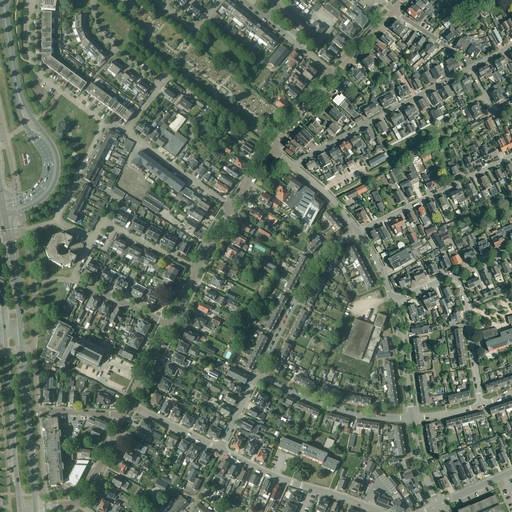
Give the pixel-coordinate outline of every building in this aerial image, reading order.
[(42,0),(42,1),(41,6),(41,10),(43,10),(43,13),(51,13),(52,11),(55,12),(56,5),(57,0),(56,0),(42,0)] [(195,0),(192,0),(189,4),(191,6),(187,10),(190,13),(191,12),(192,13),(198,6),(194,2),(196,0),(195,0)] [(227,0),(221,7),(224,9),(222,12),(224,13),(225,12),(232,4),(231,3),(231,2),(229,0),(227,0)] [(418,0),(415,4),(422,11),(425,8),(427,9),(425,12),(429,14),(432,11),(433,12),(438,6),(432,2),(430,4),(424,0),(418,0)] [(198,6),(192,13),(193,14),(193,15),(197,19),(200,15),(199,14),(203,9),(200,7),(202,5),(200,3),(198,6)] [(326,3),(323,7),(337,19),(341,15),(326,3)] [(229,15),(236,7),(232,4),(225,12),(229,15)] [(410,9),(407,13),(410,15),(415,19),(421,12),(414,6),(410,9)] [(236,7),(229,15),(229,16),(231,18),(230,18),(232,20),(234,18),(240,10),(236,7)] [(293,26),(299,31),(299,32),(299,31),(302,33),(302,34),(304,36),(305,36),(307,38),(308,38),(310,40),(310,41),(311,41),(313,43),(315,40),(316,40),(320,35),(321,34),(320,34),(324,29),(318,25),(315,22),(310,27),(306,24),(307,23),(301,18),(301,19),(297,16),(297,15),(292,11),(291,12),(286,8),(284,10),(284,9),(279,15),(282,17),(282,18),(285,20),(288,22),(287,22),(288,23),(288,22),(291,25),(293,26),(292,26),(293,26)] [(481,10),(484,16),(489,14),(485,8),(481,10)] [(240,10),(234,18),(238,21),(245,13),(242,10),(241,11),(240,10)] [(353,11),(351,13),(366,24),(369,20),(360,13),(359,15),(353,11)] [(75,22),(85,22),(85,21),(86,21),(86,16),(80,16),(80,13),(72,13),(70,13),(70,16),(76,16),(75,22)] [(245,13),(238,21),(243,25),(249,17),(247,16),(248,15),(245,13)] [(366,24),(351,13),(349,16),(355,20),(353,22),(362,29),(366,24)] [(447,29),(454,23),(455,22),(450,15),(441,23),(447,29)] [(247,28),(253,21),(249,17),(243,25),(241,26),(243,28),(245,26),(247,28)] [(257,24),(253,21),(247,28),(249,30),(248,32),(249,33),(250,32),(251,32),(257,24)] [(348,28),(354,34),(356,32),(357,32),(358,30),(358,29),(352,24),(350,22),(346,26),(348,28)] [(412,34),(410,32),(407,30),(398,22),(396,22),(394,25),(409,38),(413,41),(418,34),(413,32),(412,34)] [(511,38),(511,32),(507,22),(506,22),(502,24),(502,26),(499,28),(501,32),(505,30),(508,36),(509,35),(511,39),(511,38)] [(255,36),(255,35),(262,27),(259,24),(258,25),(257,24),(251,32),(250,32),(252,34),(253,35),(255,36)] [(394,25),(390,29),(401,38),(401,37),(404,40),(403,42),(409,47),(413,41),(409,38),(394,25)] [(140,26),(138,29),(146,35),(148,33),(147,33),(148,32),(140,26)] [(348,28),(347,29),(344,26),(340,30),(344,33),(350,39),(350,38),(351,39),(353,37),(352,36),(354,34),(348,28)] [(87,32),(85,27),(75,29),(78,36),(87,32)] [(262,27),(255,35),(259,38),(265,31),(264,30),(265,29),(262,27)] [(443,36),(446,39),(455,30),(453,28),(451,30),(451,29),(449,31),(443,36)] [(456,31),(455,30),(446,39),(449,42),(452,39),(453,38),(454,38),(458,35),(460,36),(463,33),(459,28),(456,31)] [(496,30),(491,33),(498,45),(503,43),(496,30)] [(265,31),(259,38),(264,42),(270,33),(267,31),(266,32),(265,31)] [(87,34),(87,32),(78,36),(81,42),(90,37),(88,33),(87,34)] [(270,33),(264,42),(268,45),(274,38),(273,37),(273,36),(270,33)] [(456,47),(460,50),(469,37),(466,35),(465,33),(461,35),(462,38),(462,37),(456,47)] [(340,48),(341,49),(342,49),(343,48),(343,46),(342,46),(346,42),(339,35),(333,42),(340,48)] [(384,37),(381,40),(388,46),(390,48),(395,42),(393,40),(391,38),(390,39),(386,36),(385,37),(384,37)] [(92,39),(90,37),(81,42),(86,48),(93,42),(91,40),(92,39)] [(416,44),(414,46),(419,50),(425,40),(420,37),(416,43),(416,44)] [(474,40),(469,37),(460,50),(465,53),(470,43),(472,44),(473,42),(474,40)] [(274,38),(268,45),(272,49),(270,51),(272,53),(277,47),(275,45),(279,40),(276,38),(275,39),(274,38)] [(93,42),(86,48),(89,51),(97,44),(94,41),(93,42)] [(467,54),(471,57),(478,45),(473,42),(472,44),(472,45),(467,54)] [(423,58),(433,46),(431,43),(424,50),(420,55),(423,58)] [(478,45),(471,57),(475,60),(481,51),(482,51),(486,47),(487,45),(488,44),(487,43),(486,44),(483,45),(481,44),(478,45)] [(100,47),(97,44),(89,51),(93,55),(100,49),(99,48),(100,47)] [(375,49),(378,52),(378,53),(380,54),(381,54),(381,55),(384,57),(389,51),(387,49),(384,47),(383,48),(379,44),(375,49)] [(332,45),(329,49),(335,55),(339,51),(332,45)] [(269,63),(275,68),(288,52),(282,46),(269,62),(270,62),(269,63)] [(433,46),(423,58),(426,61),(430,56),(437,49),(433,46)] [(93,55),(97,59),(103,53),(100,49),(93,55)] [(321,52),(319,55),(328,63),(331,59),(332,57),(323,50),(321,53),(321,52)] [(296,65),(299,62),(302,58),(299,55),(298,56),(293,52),(288,59),(290,60),(286,65),(288,66),(288,67),(289,68),(290,68),(292,70),(296,65)] [(104,54),(103,53),(97,59),(100,63),(98,65),(100,67),(106,62),(104,60),(108,56),(105,53),(104,54)] [(395,64),(399,60),(392,53),(388,56),(395,64)] [(362,61),(368,70),(371,73),(374,71),(371,68),(376,63),(373,59),(375,57),(372,54),(367,58),(367,57),(365,59),(362,61)] [(503,56),(498,59),(504,70),(506,69),(504,66),(507,64),(503,56)] [(51,58),(42,62),(44,64),(48,67),(53,60),(51,58)] [(453,58),(452,59),(449,61),(454,70),(459,68),(461,67),(459,63),(457,64),(453,58)] [(502,71),(504,70),(498,59),(493,62),(497,69),(501,68),(502,71)] [(57,63),(53,60),(48,67),(52,70),(57,63)] [(110,65),(108,63),(103,69),(106,71),(108,69),(112,72),(118,65),(117,64),(117,63),(114,60),(110,65)] [(450,73),(454,70),(449,61),(444,63),(450,73)] [(62,66),(57,63),(52,70),(56,73),(62,66)] [(306,69),(314,76),(318,71),(310,64),(306,69)] [(117,80),(122,74),(119,72),(123,67),(120,65),(119,66),(118,65),(112,72),(116,75),(114,78),(117,80)] [(482,68),(488,79),(490,78),(488,74),(491,73),(487,65),(482,68)] [(66,69),(62,66),(56,73),(60,76),(66,69)] [(358,69),(355,66),(352,69),(351,70),(349,73),(352,76),(353,76),(355,78),(359,81),(363,76),(360,73),(360,72),(358,70),(358,69)] [(434,69),(431,71),(436,80),(439,79),(442,77),(445,76),(439,66),(437,67),(434,69)] [(361,70),(365,78),(369,76),(364,68),(361,70)] [(480,79),(482,78),(485,76),(486,80),(488,79),(482,68),(477,70),(480,75),(478,76),(480,79)] [(66,69),(60,76),(64,80),(70,72),(66,69)] [(314,76),(306,69),(304,72),(305,73),(303,75),(310,81),(314,76)] [(122,74),(117,80),(119,82),(121,79),(125,82),(131,75),(130,74),(131,73),(127,71),(124,75),(122,74)] [(74,75),(70,72),(64,80),(68,83),(74,75)] [(422,76),(427,85),(433,82),(428,72),(422,76)] [(263,80),(266,82),(272,75),(269,73),(263,80)] [(296,73),(292,77),(297,81),(294,84),(302,90),(306,85),(300,80),(302,78),(296,73)] [(78,78),(74,75),(68,83),(72,86),(78,78)] [(130,90),(135,84),(133,82),(136,77),(133,75),(132,76),(131,75),(125,82),(130,86),(128,88),(130,90)] [(468,75),(461,79),(464,85),(465,87),(472,83),(471,81),(468,75)] [(82,81),(78,78),(72,86),(77,89),(82,81)] [(345,78),(343,79),(342,81),(342,80),(341,81),(341,82),(339,85),(344,90),(351,83),(345,78)] [(418,79),(411,82),(416,91),(422,88),(418,79)] [(86,84),(82,81),(77,89),(81,92),(86,84)] [(139,93),(144,85),(143,84),(144,83),(141,81),(137,85),(135,84),(130,90),(133,92),(134,89),(139,93)] [(458,81),(451,85),(456,93),(463,89),(458,81)] [(94,98),(99,90),(97,89),(101,84),(99,83),(95,87),(89,95),(94,98)] [(89,95),(95,87),(91,84),(85,92),(89,95)] [(494,99),(504,93),(499,84),(491,88),(493,92),(491,94),(494,99)] [(144,85),(139,93),(143,96),(141,98),(143,100),(148,94),(146,92),(150,87),(146,85),(146,86),(144,85)] [(286,88),(287,89),(285,92),(294,99),(295,98),(295,99),(297,97),(296,96),(299,94),(292,88),(292,89),(288,85),(286,88)] [(401,87),(406,97),(411,94),(405,85),(401,87)] [(453,96),(452,93),(448,86),(445,88),(445,87),(442,89),(440,91),(445,100),(448,99),(451,97),(453,96)] [(170,97),(167,100),(173,104),(177,99),(174,97),(177,94),(176,94),(177,93),(174,90),(173,91),(168,87),(167,90),(166,89),(164,92),(165,92),(164,93),(166,94),(170,97)] [(402,99),(406,97),(401,87),(396,90),(402,99)] [(98,101),(103,93),(99,90),(94,98),(98,101)] [(386,98),(390,106),(396,102),(392,97),(395,95),(392,90),(387,93),(389,96),(386,98)] [(437,92),(429,96),(435,106),(437,105),(438,108),(439,107),(440,109),(444,106),(442,102),(437,92)] [(103,93),(98,101),(102,104),(108,96),(103,93)] [(351,99),(350,97),(345,93),(343,95),(349,101),(351,99)] [(496,104),(499,102),(500,104),(508,100),(504,93),(494,99),(496,104)] [(194,102),(185,95),(180,102),(178,104),(182,107),(184,105),(189,109),(194,102)] [(277,110),(278,108),(283,112),(289,106),(283,101),(285,99),(281,95),(273,103),(274,104),(272,106),(277,110)] [(335,99),(333,101),(338,107),(344,101),(338,95),(336,98),(335,99)] [(108,96),(102,104),(106,107),(112,99),(108,96)] [(369,107),(373,115),(379,112),(376,106),(378,104),(375,99),(374,96),(372,97),(372,99),(371,100),(371,102),(372,105),(369,107)] [(390,106),(386,98),(380,101),(378,98),(375,99),(378,104),(381,103),(384,109),(390,106)] [(112,99),(106,107),(110,110),(116,102),(112,99)] [(205,104),(199,100),(198,99),(195,103),(202,108),(205,104)] [(344,101),(345,101),(340,106),(354,119),(356,123),(362,120),(360,116),(349,106),(352,104),(346,99),(344,101)] [(425,99),(417,103),(421,111),(429,107),(425,99)] [(116,102),(110,110),(114,113),(120,106),(116,102)] [(413,105),(409,108),(414,117),(418,115),(413,105)] [(477,105),(472,108),(472,107),(469,108),(467,105),(460,109),(462,112),(469,108),(471,113),(468,115),(469,116),(480,110),(477,105)] [(120,106),(114,113),(118,116),(124,109),(120,106)] [(373,115),(369,107),(363,110),(361,107),(358,108),(361,114),(364,112),(367,118),(373,115)] [(347,119),(344,116),(335,108),(332,111),(341,119),(344,122),(347,119)] [(409,120),(414,117),(409,108),(404,110),(409,120)] [(128,112),(124,109),(118,116),(123,119),(128,112)] [(480,110),(469,116),(467,118),(468,120),(470,118),(471,119),(472,119),(474,118),(475,119),(483,115),(480,110)] [(338,123),(341,119),(332,111),(329,114),(338,123)] [(128,112),(123,119),(127,122),(132,115),(128,112)] [(161,121),(164,124),(170,116),(167,113),(161,121)] [(395,115),(400,125),(405,123),(399,113),(395,115)] [(178,114),(168,127),(176,132),(185,119),(178,114)] [(396,128),(400,125),(395,115),(390,118),(396,128)] [(159,116),(155,121),(154,122),(157,125),(162,119),(159,116)] [(489,120),(485,122),(489,131),(494,129),(489,120)] [(315,121),(312,125),(319,133),(320,134),(324,130),(321,128),(322,127),(319,124),(318,125),(315,121)] [(141,132),(147,124),(144,122),(143,123),(141,122),(136,129),(137,129),(137,130),(138,131),(139,131),(141,132)] [(383,122),(376,126),(381,135),(387,131),(383,122)] [(329,129),(327,132),(334,138),(336,136),(335,135),(342,128),(340,126),(339,127),(337,125),(336,126),(334,123),(329,129)] [(147,124),(141,132),(143,134),(143,135),(144,135),(145,135),(146,136),(151,129),(149,128),(150,126),(147,124)] [(160,136),(161,137),(162,135),(165,130),(166,131),(168,127),(164,124),(158,132),(156,130),(154,132),(149,138),(150,139),(150,140),(151,140),(152,140),(154,142),(157,138),(157,139),(160,136)] [(317,137),(319,138),(321,136),(320,134),(319,133),(312,125),(311,125),(308,127),(309,128),(312,131),(315,135),(317,137),(317,136),(317,137)] [(295,139),(300,144),(304,148),(309,144),(308,144),(309,143),(314,139),(304,129),(300,134),(299,135),(299,134),(295,139)] [(363,133),(368,142),(375,139),(370,129),(363,133)] [(162,135),(161,137),(155,144),(164,150),(174,137),(166,131),(165,130),(162,135)] [(114,131),(113,133),(109,131),(107,136),(115,140),(118,133),(114,131)] [(177,133),(174,137),(164,150),(174,158),(187,141),(177,133)] [(388,146),(397,141),(392,133),(389,135),(391,140),(386,142),(388,146)] [(104,141),(112,145),(115,147),(118,142),(115,140),(107,136),(104,141)] [(359,136),(355,138),(359,147),(361,149),(364,148),(364,145),(362,143),(362,142),(359,136)] [(505,143),(508,150),(511,149),(510,149),(511,148),(511,142),(511,140),(511,141),(510,138),(509,137),(503,139),(505,143)] [(356,149),(359,147),(355,138),(350,140),(354,147),(356,149)] [(474,145),(476,149),(481,146),(477,138),(472,141),(474,145)] [(291,140),(286,146),(289,149),(288,149),(291,151),(293,152),(294,152),(296,154),(298,152),(301,149),(298,146),(300,144),(295,139),(293,142),(291,140)] [(376,141),(379,146),(376,147),(378,151),(384,147),(380,139),(376,141)] [(110,150),(112,145),(104,141),(102,146),(110,150)] [(348,141),(344,144),(350,156),(351,156),(354,154),(352,151),(351,149),(352,148),(348,141)] [(249,155),(249,154),(250,154),(251,153),(251,152),(253,148),(246,143),(246,144),(244,142),(242,145),(244,146),(242,149),(249,155)] [(508,150),(505,143),(503,144),(501,142),(498,144),(500,146),(499,146),(503,153),(506,151),(508,150)] [(347,158),(350,156),(344,144),(340,146),(343,153),(344,153),(347,158)] [(110,150),(102,146),(99,151),(107,155),(110,150)] [(488,151),(492,158),(494,157),(493,157),(497,155),(494,149),(493,146),(490,148),(491,150),(488,151)] [(333,150),(338,159),(342,157),(341,154),(337,147),(333,150)] [(459,156),(458,154),(455,148),(451,150),(457,162),(461,160),(459,156)] [(480,150),(482,154),(486,161),(489,159),(490,159),(492,158),(488,151),(487,149),(484,151),(483,149),(480,150)] [(338,159),(333,150),(329,152),(333,159),(334,161),(338,159)] [(97,155),(105,159),(107,155),(99,151),(97,155)] [(220,157),(212,151),(210,154),(218,160),(220,157)] [(157,181),(178,194),(181,196),(183,194),(191,199),(192,197),(200,203),(198,206),(206,211),(211,204),(203,198),(202,199),(183,187),(185,185),(140,152),(131,164),(141,171),(141,173),(150,180),(151,179),(152,180),(147,187),(135,178),(125,191),(142,203),(155,182),(157,181)] [(326,164),(327,166),(328,166),(329,168),(332,166),(325,154),(321,156),(324,162),(325,161),(325,162),(324,163),(325,164),(326,164)] [(474,159),(471,160),(474,167),(477,166),(476,165),(480,164),(477,157),(475,154),(472,155),(474,159)] [(102,164),(105,159),(97,155),(95,160),(102,164)] [(383,155),(368,163),(371,168),(386,160),(383,155)] [(324,162),(321,156),(317,158),(324,170),(328,168),(327,166),(326,164),(325,164),(324,163),(325,162),(325,161),(324,162)] [(241,169),(242,169),(244,167),(243,167),(245,164),(234,157),(232,159),(234,161),(232,164),(241,169)] [(472,168),(474,167),(471,160),(470,157),(464,160),(466,162),(465,163),(469,169),(472,167),(472,168)] [(188,167),(190,168),(189,169),(192,172),(193,171),(198,164),(200,161),(197,159),(196,160),(194,158),(192,160),(190,163),(191,163),(188,167)] [(100,169),(102,164),(95,160),(92,165),(100,169)] [(309,171),(314,168),(316,172),(320,170),(318,166),(317,166),(313,160),(306,165),(309,171)] [(449,166),(452,172),(454,177),(460,174),(456,164),(456,165),(455,163),(449,166)] [(90,170),(97,174),(100,169),(92,165),(90,170)] [(213,165),(211,168),(218,173),(220,170),(213,165)] [(207,170),(202,166),(197,172),(202,176),(207,170)] [(233,168),(232,169),(229,167),(225,172),(235,179),(236,178),(237,178),(237,177),(237,176),(239,173),(235,171),(236,170),(233,168)] [(87,175),(98,180),(100,176),(97,174),(90,170),(87,175)] [(500,170),(494,173),(498,180),(499,182),(506,179),(503,174),(502,174),(500,170)] [(393,172),(389,174),(394,185),(398,182),(393,172)] [(431,179),(435,186),(437,185),(436,185),(440,183),(437,177),(436,174),(433,176),(434,178),(431,179)] [(98,180),(87,175),(85,180),(92,184),(92,185),(95,187),(98,180)] [(489,189),(490,191),(492,194),(495,192),(497,191),(494,185),(492,186),(490,184),(486,177),(480,180),(485,190),(489,189)] [(223,178),(221,182),(223,183),(230,188),(233,182),(226,178),(226,179),(223,178)] [(296,194),(303,184),(302,183),(301,184),(294,178),(287,187),(296,194)] [(435,186),(431,179),(429,181),(428,178),(425,180),(426,182),(429,189),(432,187),(433,187),(435,186)] [(409,181),(407,182),(400,185),(404,192),(405,191),(409,199),(415,196),(412,192),(414,191),(409,181)] [(225,194),(226,192),(228,192),(229,190),(229,188),(222,184),(220,187),(218,186),(216,189),(218,190),(220,192),(221,191),(225,194)] [(305,185),(303,184),(296,194),(297,195),(288,207),(292,209),(294,207),(297,209),(300,210),(302,211),(305,213),(313,197),(315,194),(304,186),(305,185)] [(472,184),(465,187),(469,194),(468,195),(469,198),(469,197),(470,199),(469,199),(472,204),(480,199),(478,195),(477,193),(476,194),(475,191),(472,184)] [(82,190),(89,194),(92,189),(84,185),(82,190)] [(367,191),(364,185),(356,190),(359,195),(367,191)] [(297,195),(296,194),(287,187),(285,191),(280,187),(277,190),(279,192),(277,194),(278,194),(275,197),(288,207),(297,195)] [(79,195),(87,199),(89,194),(82,190),(79,195)] [(358,195),(356,190),(347,194),(349,199),(358,195)] [(462,200),(461,197),(464,196),(460,190),(455,192),(461,205),(463,204),(462,200)] [(400,192),(394,195),(398,204),(404,201),(400,192)] [(453,201),(456,200),(459,206),(461,205),(455,192),(450,195),(452,198),(453,201)] [(149,193),(146,198),(161,207),(165,202),(149,193)] [(188,201),(181,196),(178,194),(176,197),(187,204),(188,201)] [(263,194),(258,201),(265,206),(265,208),(267,209),(269,209),(271,205),(276,209),(279,204),(273,201),(270,199),(263,194)] [(77,200),(85,204),(87,199),(79,195),(77,200)] [(375,197),(377,202),(374,203),(377,210),(378,209),(380,213),(386,210),(382,203),(381,201),(382,201),(382,199),(380,195),(375,197)] [(314,197),(301,221),(311,226),(319,210),(322,205),(314,197)] [(161,207),(146,198),(142,204),(157,214),(161,207)] [(444,198),(438,200),(442,208),(443,210),(449,208),(450,211),(453,210),(452,207),(451,206),(450,207),(448,202),(446,202),(444,198)] [(85,204),(77,200),(74,204),(82,208),(85,204)] [(121,202),(120,205),(115,213),(118,215),(115,221),(120,223),(124,214),(126,212),(121,209),(122,206),(123,206),(125,204),(121,202)] [(433,203),(427,206),(431,214),(434,213),(436,215),(438,214),(433,203)] [(72,209),(80,213),(82,208),(74,204),(72,209)] [(189,209),(187,214),(188,214),(188,215),(200,222),(204,215),(196,209),(196,210),(194,208),(192,210),(191,209),(191,210),(189,209)] [(362,208),(355,211),(361,223),(367,220),(365,215),(366,214),(362,208)] [(426,222),(429,220),(428,218),(427,214),(423,208),(418,210),(420,215),(419,215),(423,222),(424,224),(425,225),(426,224),(426,223),(426,222)] [(80,213),(72,209),(69,214),(80,220),(83,215),(80,213)] [(250,214),(257,219),(254,223),(261,226),(263,222),(260,220),(263,214),(261,212),(258,210),(257,211),(256,210),(253,209),(252,211),(251,211),(250,212),(250,213),(250,214)] [(327,220),(333,216),(328,210),(323,215),(327,220)] [(290,216),(298,222),(302,217),(293,211),(290,216)] [(126,212),(124,214),(120,223),(125,226),(128,220),(130,221),(133,216),(126,212)] [(413,213),(407,215),(411,224),(414,222),(416,225),(418,224),(413,213)] [(69,214),(67,219),(78,224),(80,220),(69,214)] [(131,229),(136,231),(141,221),(136,219),(137,216),(135,215),(131,221),(134,222),(131,228),(131,229)] [(333,216),(327,220),(332,226),(337,221),(333,216)] [(396,221),(399,228),(402,227),(403,229),(406,227),(405,225),(402,218),(398,220),(397,220),(396,221)] [(186,219),(183,223),(186,225),(184,228),(193,234),(197,226),(189,220),(186,219)] [(141,221),(136,231),(141,234),(142,234),(141,234),(144,228),(147,229),(150,223),(147,222),(146,224),(141,221)] [(337,221),(332,226),(337,232),(337,231),(338,232),(341,230),(340,229),(342,227),(337,221)] [(393,230),(395,233),(396,235),(401,232),(399,228),(396,221),(394,222),(390,224),(393,230)] [(455,222),(447,225),(449,230),(457,226),(455,222)] [(146,236),(151,239),(157,229),(152,226),(153,224),(150,223),(147,229),(150,230),(146,236)] [(244,223),(243,226),(242,226),(241,227),(241,228),(240,229),(241,229),(240,231),(243,233),(244,231),(248,233),(252,236),(255,230),(251,228),(252,226),(247,223),(247,225),(244,223)] [(462,233),(469,229),(466,224),(459,227),(462,233)] [(447,225),(441,228),(440,229),(442,234),(450,230),(449,230),(447,225)] [(378,230),(383,239),(384,241),(390,238),(389,236),(387,231),(386,231),(384,227),(378,230)] [(408,229),(411,234),(408,236),(412,245),(418,242),(414,233),(411,227),(408,229)] [(434,227),(425,231),(427,236),(436,232),(434,227)] [(160,236),(162,237),(165,231),(162,230),(162,231),(157,229),(151,239),(157,242),(157,241),(160,236)] [(162,244),(167,247),(172,237),(167,234),(168,233),(165,231),(162,237),(165,238),(162,244)] [(375,231),(370,234),(373,241),(374,243),(380,240),(378,235),(377,235),(375,231)] [(440,236),(442,242),(450,238),(448,232),(440,236)] [(436,243),(440,240),(436,233),(432,235),(436,243)] [(83,244),(69,237),(63,234),(62,235),(60,234),(55,236),(54,238),(53,237),(46,251),(47,252),(46,253),(48,258),(49,259),(49,261),(63,268),(64,266),(65,267),(70,265),(71,264),(73,265),(76,257),(69,253),(68,256),(62,258),(58,256),(56,250),(58,246),(64,244),(66,245),(64,247),(78,254),(80,254),(84,246),(83,244)] [(501,234),(496,236),(501,246),(502,245),(503,246),(505,245),(505,244),(502,237),(503,237),(501,234)] [(233,240),(231,243),(234,245),(241,249),(246,251),(248,248),(243,245),(244,244),(246,240),(238,236),(235,241),(233,240)] [(499,247),(501,246),(496,236),(492,238),(493,241),(496,248),(497,248),(499,248),(499,247)] [(172,237),(167,247),(172,250),(172,249),(175,243),(178,245),(181,239),(178,238),(177,239),(172,237)] [(113,247),(117,249),(122,241),(117,238),(115,243),(112,241),(109,247),(112,248),(113,247)] [(317,238),(312,244),(317,248),(322,243),(317,238)] [(462,238),(455,241),(457,247),(465,244),(462,238)] [(179,245),(181,247),(179,252),(183,254),(182,254),(182,255),(186,257),(192,245),(191,246),(189,245),(188,246),(183,244),(185,240),(182,239),(179,245)] [(122,253),(124,255),(127,249),(124,248),(127,243),(122,241),(117,249),(122,252),(122,253)] [(485,241),(481,242),(486,253),(487,252),(488,252),(490,252),(490,251),(490,250),(487,243),(486,243),(485,241)] [(486,253),(481,242),(476,244),(478,247),(481,255),(482,254),(482,255),(484,254),(484,253),(486,253)] [(317,248),(312,244),(307,249),(312,254),(317,248)] [(128,255),(133,257),(137,248),(132,246),(130,251),(127,249),(124,255),(127,256),(128,255)] [(351,256),(357,253),(354,246),(351,247),(350,246),(347,248),(347,249),(351,256)] [(235,255),(241,259),(244,254),(237,250),(237,251),(229,247),(227,248),(226,249),(227,251),(227,253),(231,255),(232,254),(235,255)] [(406,250),(389,260),(395,271),(412,261),(408,253),(412,251),(410,247),(406,250)] [(470,247),(466,249),(471,259),(472,258),(473,259),(475,258),(475,257),(476,257),(472,250),(470,247)] [(137,261),(139,262),(142,257),(140,256),(142,251),(137,248),(133,257),(137,260),(137,261)] [(471,259),(466,249),(463,250),(464,253),(463,253),(466,261),(467,261),(468,261),(469,261),(470,259),(471,259)] [(453,266),(455,265),(456,266),(461,263),(460,260),(458,256),(457,256),(455,251),(448,254),(453,266)] [(145,258),(142,257),(139,262),(142,264),(144,261),(148,263),(153,255),(148,252),(145,258)] [(234,256),(235,255),(232,254),(231,255),(227,253),(225,256),(225,257),(224,259),(227,261),(228,258),(232,260),(238,263),(240,260),(234,256)] [(360,259),(357,253),(351,256),(354,262),(360,259)] [(152,269),(155,270),(155,269),(158,263),(155,262),(158,257),(153,255),(148,263),(153,266),(152,269)] [(302,256),(299,262),(305,265),(308,259),(306,258),(306,257),(303,255),(302,256)] [(90,274),(95,265),(89,263),(92,258),(89,256),(85,264),(88,266),(85,271),(90,274)] [(446,256),(443,258),(448,270),(450,269),(451,268),(451,267),(448,259),(446,256)] [(328,263),(333,268),(338,262),(332,258),(328,263)] [(445,271),(448,270),(443,258),(439,259),(441,262),(440,262),(444,270),(445,270),(445,271)] [(354,262),(357,269),(363,266),(360,259),(354,262)] [(299,262),(295,269),(302,272),(305,265),(299,262)] [(434,262),(430,263),(435,275),(437,274),(438,273),(435,264),(434,262)] [(506,274),(509,273),(511,272),(511,271),(510,269),(508,262),(502,265),(506,274)] [(232,265),(230,268),(229,267),(230,266),(229,265),(228,265),(227,266),(221,263),(217,271),(232,278),(233,275),(238,277),(242,270),(232,265)] [(333,268),(328,263),(323,269),(328,273),(333,268)] [(432,276),(435,275),(430,263),(427,265),(428,267),(427,267),(431,276),(431,275),(432,276)] [(100,272),(103,266),(98,264),(97,266),(95,265),(90,274),(95,276),(98,271),(100,272)] [(171,264),(167,272),(176,277),(180,268),(171,264)] [(273,270),(264,265),(262,268),(271,273),(273,270)] [(103,266),(100,272),(103,273),(100,279),(105,282),(110,273),(105,270),(106,268),(103,266)] [(360,275),(367,272),(363,266),(357,269),(360,275)] [(497,267),(491,269),(495,279),(501,276),(497,267)] [(421,268),(417,269),(421,280),(422,279),(423,280),(425,279),(425,278),(423,271),(422,271),(421,268)] [(295,269),(292,275),(298,278),(302,272),(295,269)] [(420,280),(421,280),(417,269),(412,271),(414,274),(413,274),(416,282),(417,282),(418,282),(419,281),(420,280)] [(110,273),(105,282),(110,284),(113,278),(116,280),(119,273),(118,272),(117,273),(111,270),(110,273)] [(486,270),(481,273),(484,280),(485,280),(486,279),(489,286),(492,285),(489,278),(490,278),(486,270)] [(171,286),(176,277),(167,272),(163,281),(171,286)] [(364,282),(370,279),(367,272),(360,275),(364,282)] [(119,273),(116,280),(118,281),(115,287),(120,289),(126,278),(121,276),(122,274),(119,273)] [(407,274),(402,276),(406,286),(407,286),(408,286),(410,285),(410,284),(411,284),(407,274)] [(292,275),(289,282),(295,285),(298,278),(292,275)] [(405,287),(406,286),(402,276),(397,278),(401,288),(402,288),(403,288),(405,288),(405,287)] [(215,277),(213,279),(213,280),(212,281),(212,282),(212,283),(211,285),(216,288),(218,286),(220,287),(222,283),(225,285),(226,282),(224,280),(221,279),(220,279),(215,277)] [(319,277),(315,283),(322,286),(325,280),(325,279),(322,277),(321,277),(321,278),(319,277)] [(130,288),(134,281),(133,282),(131,281),(129,283),(125,281),(126,278),(120,289),(125,292),(128,286),(130,288)] [(472,280),(475,287),(478,285),(480,289),(482,288),(481,284),(478,278),(472,280)] [(370,279),(364,282),(367,288),(368,289),(371,287),(371,286),(373,285),(370,279)] [(470,289),(475,287),(472,280),(467,283),(470,289)] [(134,281),(130,288),(133,289),(130,295),(135,297),(141,286),(136,283),(137,282),(134,281)] [(292,291),(295,285),(289,282),(285,288),(285,289),(285,290),(288,291),(289,291),(289,290),(292,291)] [(318,293),(322,286),(315,283),(312,290),(318,293)] [(498,293),(499,292),(508,289),(506,283),(500,285),(502,288),(497,290),(498,293)] [(141,286),(135,297),(140,300),(143,294),(146,295),(146,294),(148,290),(146,288),(144,291),(140,289),(141,286)] [(260,286),(256,294),(261,297),(265,288),(260,286)] [(444,299),(446,304),(446,305),(450,303),(449,301),(452,300),(450,297),(452,296),(449,288),(444,290),(447,298),(444,299)] [(76,302),(77,299),(81,291),(75,289),(72,296),(75,298),(74,301),(72,303),(74,304),(76,302)] [(486,291),(488,297),(498,293),(497,290),(496,290),(492,292),(491,289),(486,291)] [(312,290),(309,296),(315,299),(318,293),(312,290)] [(81,291),(77,299),(83,302),(87,294),(81,291)] [(203,300),(208,302),(209,299),(213,301),(216,295),(213,293),(213,294),(207,291),(206,294),(205,294),(205,295),(205,296),(204,297),(205,297),(203,300)] [(152,292),(146,303),(153,307),(158,298),(154,296),(155,293),(152,292)] [(426,296),(432,308),(437,306),(432,293),(426,296)] [(227,300),(222,298),(216,295),(213,301),(223,307),(227,300)] [(278,302),(285,305),(288,299),(285,298),(285,297),(286,296),(282,295),(282,296),(281,296),(278,302)] [(312,306),(315,299),(309,296),(305,303),(308,304),(307,305),(311,307),(311,306),(312,306)] [(432,310),(432,308),(426,296),(422,298),(424,303),(425,305),(428,312),(432,310)] [(86,309),(90,311),(96,299),(92,297),(87,306),(86,309)] [(96,299),(90,311),(93,312),(94,310),(95,310),(99,301),(96,299)] [(275,308),(281,312),(285,305),(278,302),(275,308)] [(378,302),(355,312),(336,359),(359,368),(374,328),(386,326),(385,319),(383,319),(379,309),(381,308),(378,302)] [(98,315),(101,316),(107,305),(103,303),(99,311),(98,315)] [(206,314),(208,315),(210,311),(218,315),(220,312),(212,308),(212,309),(210,307),(207,306),(206,307),(201,304),(200,306),(199,306),(198,308),(198,309),(198,310),(202,312),(201,315),(205,316),(206,314)] [(107,305),(101,316),(105,318),(106,315),(111,307),(107,305)] [(425,315),(423,307),(416,309),(414,305),(407,307),(413,322),(415,321),(416,323),(420,321),(419,317),(425,315)] [(281,312),(275,308),(272,315),(278,318),(281,312)] [(112,316),(109,322),(115,325),(115,324),(116,324),(118,321),(120,322),(123,317),(120,315),(122,312),(116,309),(114,313),(113,313),(112,316)] [(299,316),(305,320),(308,313),(308,312),(305,310),(304,311),(302,310),(299,316)] [(454,315),(452,315),(451,315),(452,322),(449,322),(450,326),(455,325),(455,322),(460,321),(459,313),(454,314),(454,315)] [(278,318),(272,315),(268,321),(275,325),(278,318)] [(302,326),(305,320),(299,316),(295,323),(302,326)] [(496,328),(486,330),(482,331),(484,341),(485,341),(486,343),(489,352),(511,344),(511,316),(508,317),(509,325),(511,324),(511,327),(511,329),(501,333),(498,334),(496,328)] [(210,330),(211,328),(214,330),(216,325),(213,324),(207,320),(206,322),(196,317),(194,320),(193,320),(191,324),(196,326),(195,327),(198,328),(198,327),(200,325),(203,326),(202,326),(210,330)] [(54,364),(57,358),(64,344),(66,345),(67,343),(65,342),(72,328),(55,319),(51,327),(52,327),(48,334),(49,335),(46,342),(47,343),(43,350),(44,350),(40,357),(54,364)] [(140,319),(139,321),(137,325),(147,330),(149,326),(143,322),(143,321),(140,319)] [(104,332),(109,323),(105,321),(100,330),(104,332)] [(275,325),(268,321),(265,328),(265,329),(268,331),(269,330),(271,331),(275,325)] [(295,323),(292,329),(298,332),(302,326),(295,323)] [(133,327),(135,329),(137,331),(144,335),(147,330),(137,325),(134,324),(133,327)] [(436,324),(431,326),(433,332),(439,330),(436,324)] [(422,330),(422,325),(411,327),(412,334),(421,333),(421,335),(429,334),(428,330),(424,331),(424,330),(422,330)] [(295,339),(298,332),(292,329),(289,336),(291,337),(291,338),(294,340),(295,339)] [(186,331),(183,337),(192,342),(193,342),(196,343),(199,336),(194,334),(186,331)] [(130,333),(129,336),(128,338),(131,340),(140,344),(141,342),(142,342),(143,340),(142,340),(142,339),(134,334),(133,335),(131,334),(130,333)] [(258,341),(265,345),(268,338),(266,337),(265,337),(266,336),(262,334),(262,335),(261,335),(258,341)] [(80,337),(78,341),(71,354),(75,356),(78,358),(86,340),(80,337)] [(70,365),(73,360),(75,356),(71,354),(78,341),(73,338),(66,353),(64,355),(62,361),(70,365)] [(137,350),(137,349),(138,349),(139,347),(138,347),(140,344),(131,340),(128,338),(127,340),(126,342),(126,343),(126,344),(128,345),(137,350)] [(92,343),(86,340),(78,358),(84,361),(92,343)] [(390,340),(382,341),(384,352),(391,351),(391,346),(392,346),(391,343),(390,343),(390,340)] [(258,341),(255,348),(261,351),(265,345),(258,341)] [(99,346),(92,343),(84,361),(90,364),(99,346)] [(181,343),(179,346),(178,347),(177,348),(177,349),(177,350),(184,354),(187,355),(188,353),(196,357),(198,351),(191,348),(188,346),(181,343)] [(285,343),(282,350),(288,353),(290,350),(291,346),(292,345),(288,343),(288,344),(285,343)] [(106,350),(99,346),(90,364),(98,367),(106,350)] [(208,346),(205,351),(213,355),(216,350),(208,346)] [(118,354),(121,356),(131,361),(135,354),(123,348),(121,351),(120,350),(118,354)] [(255,348),(252,355),(258,358),(261,351),(255,348)] [(285,359),(288,353),(282,350),(279,356),(285,359)] [(175,354),(173,357),(188,365),(190,362),(184,359),(184,358),(175,354)] [(255,364),(258,358),(252,355),(248,361),(255,364)] [(282,366),(285,359),(279,356),(275,363),(282,366)] [(187,368),(188,365),(173,357),(171,361),(181,366),(187,368)] [(70,365),(62,361),(60,360),(57,366),(67,371),(68,371),(69,369),(69,368),(70,365)] [(255,364),(248,361),(245,368),(245,369),(248,371),(249,369),(251,371),(255,364)] [(386,370),(393,369),(392,362),(389,363),(389,361),(385,362),(385,363),(386,370)] [(278,372),(282,366),(275,363),(272,369),(275,370),(274,372),(277,373),(278,372)] [(172,376),(172,375),(174,377),(177,371),(182,373),(183,369),(178,367),(176,370),(175,369),(176,368),(172,367),(172,368),(168,366),(165,372),(164,374),(167,376),(168,374),(172,376)] [(230,367),(226,375),(245,384),(249,377),(230,367)] [(207,375),(209,376),(216,379),(219,374),(210,369),(207,375)] [(387,378),(394,377),(393,369),(386,370),(387,378)] [(300,385),(303,378),(297,375),(294,381),(300,385)] [(388,385),(395,384),(394,377),(387,378),(388,385)] [(163,378),(160,383),(171,388),(173,384),(170,382),(171,382),(163,378)] [(310,381),(303,378),(300,385),(307,388),(310,381)] [(501,388),(508,385),(506,379),(499,381),(501,388)] [(310,381),(307,388),(314,391),(316,385),(316,384),(310,381)] [(495,390),(501,388),(499,381),(492,384),(495,390)] [(168,394),(171,388),(160,383),(158,387),(165,391),(164,392),(168,394)] [(239,394),(240,393),(241,391),(242,388),(234,384),(234,385),(232,384),(229,389),(236,393),(236,392),(239,394)] [(389,392),(396,391),(395,384),(388,385),(389,392)] [(488,392),(495,390),(492,384),(486,386),(484,387),(485,390),(487,390),(488,392)] [(327,396),(329,389),(322,387),(320,393),(327,396)] [(336,391),(329,389),(327,396),(334,398),(336,391)] [(70,404),(73,404),(73,405),(75,405),(76,404),(77,396),(78,396),(78,390),(73,390),(71,390),(70,396),(70,395),(69,399),(70,399),(70,404)] [(336,391),(334,398),(341,400),(343,393),(336,391)] [(397,398),(396,391),(389,392),(390,399),(397,398)] [(469,391),(462,393),(464,400),(471,398),(469,391)] [(101,404),(105,395),(101,392),(100,393),(99,392),(97,394),(99,395),(97,400),(99,401),(98,402),(101,404)] [(83,393),(83,397),(82,405),(88,405),(88,402),(90,402),(91,395),(90,395),(90,393),(83,393)] [(209,396),(205,394),(203,393),(200,399),(207,402),(209,396)] [(455,395),(457,402),(464,400),(462,393),(455,395)] [(155,394),(150,405),(153,406),(155,404),(157,405),(159,406),(161,402),(159,401),(161,397),(155,394)] [(235,402),(236,400),(228,396),(229,395),(226,394),(224,400),(226,401),(234,405),(235,404),(236,402),(235,402)] [(257,397),(256,399),(270,406),(272,404),(269,403),(268,402),(266,400),(267,398),(259,394),(258,394),(257,394),(256,396),(257,397)] [(105,395),(101,404),(105,406),(105,405),(108,406),(112,398),(105,395)] [(355,403),(356,396),(349,395),(348,402),(355,403)] [(457,402),(455,395),(448,397),(450,403),(457,402)] [(363,398),(356,396),(355,403),(362,405),(363,398)] [(287,397),(283,404),(287,406),(286,407),(289,408),(290,405),(291,406),(294,400),(287,397)] [(363,398),(362,405),(369,406),(371,399),(363,398)] [(269,409),(270,406),(256,399),(255,401),(254,401),(253,403),(254,403),(253,404),(261,408),(263,406),(265,407),(266,406),(266,407),(268,408),(269,409)] [(166,401),(165,403),(161,411),(166,414),(170,406),(171,404),(166,401)] [(303,411),(306,405),(299,403),(298,405),(297,405),(295,408),(296,408),(296,409),(303,411)] [(506,410),(504,404),(497,407),(499,413),(506,410)] [(228,416),(228,415),(229,415),(230,414),(229,413),(231,410),(226,408),(227,408),(224,406),(223,406),(221,405),(220,408),(222,409),(220,412),(228,416)] [(303,411),(310,414),(313,408),(306,405),(303,411)] [(176,406),(171,417),(174,418),(174,417),(177,419),(179,414),(180,415),(182,412),(180,411),(182,409),(176,406)] [(499,413),(497,407),(490,409),(491,412),(489,412),(490,415),(491,415),(492,415),(499,413)] [(251,408),(250,411),(249,411),(248,412),(249,413),(248,414),(251,416),(255,418),(255,417),(258,418),(260,413),(258,412),(258,411),(255,410),(255,411),(251,408)] [(320,411),(313,408),(310,414),(317,417),(318,417),(320,414),(318,414),(320,411)] [(183,415),(186,416),(182,422),(186,424),(191,415),(187,413),(188,413),(185,411),(183,415)] [(475,414),(477,421),(484,419),(485,418),(484,415),(483,415),(482,413),(475,414)] [(326,420),(333,422),(335,416),(327,414),(326,416),(325,416),(324,419),(326,419),(326,420)] [(191,415),(186,424),(190,426),(193,420),(195,417),(191,415)] [(333,422),(340,424),(342,417),(335,416),(333,422)] [(48,472),(48,473),(49,486),(50,486),(50,485),(51,485),(51,486),(51,487),(52,487),(54,487),(56,486),(57,486),(57,485),(63,484),(63,479),(62,471),(63,471),(63,470),(63,469),(63,468),(63,467),(63,466),(63,465),(63,464),(61,464),(59,438),(61,438),(61,437),(61,436),(61,435),(61,434),(60,433),(60,432),(60,431),(59,431),(58,418),(51,419),(51,417),(47,417),(47,419),(44,419),(45,433),(45,434),(46,434),(47,434),(47,437),(46,438),(46,439),(48,466),(49,467),(50,470),(49,470),(48,471),(48,472)] [(342,417),(340,424),(345,425),(343,433),(347,434),(349,434),(350,430),(348,429),(347,430),(346,430),(347,426),(347,425),(349,426),(349,422),(348,422),(349,419),(342,417)] [(108,423),(97,418),(96,421),(90,418),(88,423),(97,427),(101,428),(105,430),(108,423)] [(453,420),(455,426),(455,428),(463,426),(462,424),(461,418),(453,420)] [(194,428),(199,431),(204,421),(201,420),(199,419),(198,422),(197,422),(194,428)] [(152,424),(152,425),(143,420),(140,426),(151,432),(154,428),(156,426),(152,424)] [(244,420),(243,423),(258,430),(259,429),(258,428),(258,426),(253,424),(245,420),(244,420)] [(285,423),(278,420),(275,426),(282,429),(285,423)] [(455,426),(453,420),(452,420),(446,422),(447,424),(446,425),(446,428),(448,428),(452,427),(455,426)] [(206,422),(204,421),(199,431),(204,433),(207,426),(208,424),(206,422)] [(250,434),(253,435),(255,436),(260,439),(261,436),(256,434),(258,430),(243,423),(241,425),(242,426),(242,427),(251,432),(250,434)] [(427,433),(434,432),(433,424),(432,424),(432,423),(428,424),(428,425),(426,426),(427,433)] [(217,428),(214,426),(212,425),(210,428),(207,435),(212,437),(217,428)] [(395,435),(402,433),(400,426),(398,427),(397,426),(397,425),(393,426),(394,427),(393,427),(395,435)] [(91,428),(88,434),(90,435),(98,438),(100,432),(93,429),(91,428)] [(217,428),(212,437),(217,440),(220,433),(221,430),(217,428)] [(138,430),(135,436),(143,440),(146,441),(149,435),(146,434),(138,430)] [(428,440),(435,439),(434,432),(427,433),(428,440)] [(396,442),(403,440),(402,433),(395,435),(396,442)] [(178,439),(176,437),(176,436),(174,435),(173,436),(171,439),(169,438),(165,444),(173,448),(174,445),(175,445),(178,439)] [(235,448),(241,437),(238,436),(237,437),(236,436),(231,446),(235,448)] [(244,439),(241,437),(235,448),(239,450),(244,440),(243,440),(244,439)] [(330,450),(334,441),(327,438),(323,447),(330,450)] [(303,456),(314,460),(322,463),(321,466),(334,472),(337,463),(325,458),(326,455),(306,447),(307,446),(302,444),(301,447),(281,439),(278,448),(297,456),(299,452),(303,453),(303,456)] [(430,447),(437,446),(435,439),(428,440),(430,447)] [(188,444),(186,443),(186,442),(183,440),(183,441),(182,441),(181,444),(180,444),(178,448),(179,448),(178,451),(183,453),(184,451),(188,444)] [(403,440),(396,442),(397,449),(404,448),(403,440)] [(133,441),(130,447),(134,449),(133,450),(137,452),(138,451),(141,452),(143,446),(141,445),(133,441)] [(243,453),(247,454),(253,443),(250,442),(249,443),(248,442),(243,453)] [(256,445),(253,443),(247,454),(251,456),(256,446),(255,446),(256,445)] [(186,457),(187,458),(186,460),(189,462),(196,447),(192,446),(188,455),(186,457)] [(437,446),(430,447),(431,454),(434,454),(434,455),(438,454),(438,453),(437,446)] [(196,447),(189,462),(192,463),(193,461),(195,458),(195,459),(200,449),(199,449),(199,448),(197,447),(197,448),(196,447)] [(82,449),(80,448),(79,448),(78,453),(81,454),(81,457),(89,458),(90,450),(82,449)] [(256,459),(260,461),(265,450),(261,448),(260,449),(260,450),(257,456),(258,456),(256,459)] [(265,450),(260,461),(263,462),(264,461),(264,460),(265,459),(268,454),(270,455),(272,452),(265,448),(265,450)] [(404,448),(397,449),(399,456),(399,457),(403,456),(403,455),(405,455),(404,448)] [(498,455),(500,460),(501,462),(502,461),(503,464),(508,462),(508,460),(503,450),(502,450),(501,450),(502,453),(498,455)] [(124,458),(128,460),(132,462),(135,463),(136,460),(138,458),(135,456),(127,452),(124,458)] [(210,455),(210,454),(208,453),(207,454),(204,452),(200,460),(199,462),(205,465),(208,460),(210,455)] [(481,460),(478,456),(476,457),(480,466),(480,465),(484,473),(488,471),(484,463),(483,460),(481,460)] [(488,458),(489,461),(488,462),(492,469),(493,469),(495,469),(495,467),(497,466),(495,460),(494,459),(492,456),(488,458)] [(472,463),(473,465),(474,467),(473,467),(477,475),(481,473),(477,465),(479,465),(477,461),(477,459),(474,460),(475,462),(472,463)] [(77,460),(77,466),(74,465),(68,479),(63,479),(63,484),(64,484),(70,484),(71,485),(72,486),(73,487),(75,486),(76,486),(77,484),(83,474),(87,466),(89,461),(77,460)] [(228,464),(225,463),(225,462),(224,461),(223,461),(222,461),(219,468),(218,468),(216,472),(223,476),(226,469),(228,464)] [(456,471),(455,470),(453,464),(451,461),(445,464),(450,474),(451,477),(452,479),(455,486),(460,484),(457,477),(458,477),(457,474),(458,474),(456,471)] [(364,470),(372,474),(375,465),(368,462),(364,470)] [(455,470),(457,469),(463,481),(467,480),(461,467),(462,467),(459,462),(453,464),(455,470)] [(122,463),(121,463),(119,466),(120,467),(122,468),(120,473),(124,475),(130,479),(132,475),(137,477),(137,476),(138,476),(139,474),(139,473),(139,472),(135,470),(122,463)] [(468,465),(464,467),(470,479),(474,477),(468,465)] [(227,477),(230,479),(235,467),(235,466),(234,466),(233,466),(232,466),(227,475),(228,475),(227,477)] [(239,469),(235,467),(230,479),(233,480),(234,478),(239,469)] [(187,480),(194,484),(192,489),(196,491),(201,481),(197,479),(194,478),(197,472),(196,471),(192,469),(191,472),(187,480)] [(372,474),(375,478),(382,473),(378,469),(372,474)] [(242,471),(239,478),(237,477),(235,482),(230,492),(232,494),(236,487),(237,487),(240,481),(244,483),(248,474),(242,471)] [(411,472),(403,475),(405,481),(413,478),(411,472)] [(170,484),(175,486),(179,477),(175,475),(170,484)] [(252,475),(248,483),(254,485),(253,487),(254,487),(255,487),(259,478),(252,475)] [(387,478),(395,488),(399,485),(391,475),(387,478)] [(115,477),(115,478),(114,478),(113,479),(114,480),(112,483),(114,484),(113,485),(119,488),(120,488),(120,487),(122,488),(125,482),(123,481),(122,480),(122,479),(120,478),(119,479),(115,477)] [(355,481),(353,481),(350,490),(359,494),(361,488),(362,487),(362,486),(363,484),(361,484),(363,479),(357,477),(355,481)] [(341,481),(340,480),(339,485),(340,485),(338,488),(344,490),(347,483),(346,482),(346,480),(342,478),(341,481)] [(442,491),(443,490),(443,491),(448,490),(447,488),(448,488),(449,487),(447,481),(446,482),(445,479),(438,482),(442,491)] [(167,485),(158,480),(155,485),(165,490),(167,485)] [(263,494),(269,483),(265,481),(262,487),(262,486),(261,489),(261,490),(260,493),(263,494)] [(269,483),(263,494),(267,496),(270,490),(269,490),(272,484),(269,483)] [(276,486),(272,493),(270,498),(276,501),(278,496),(280,493),(279,492),(281,488),(276,486)] [(411,486),(406,488),(412,495),(415,494),(411,486)] [(108,489),(107,491),(106,491),(105,493),(106,494),(105,495),(109,496),(109,497),(115,500),(118,494),(116,492),(113,490),(113,491),(108,489)] [(420,490),(415,493),(416,495),(415,495),(417,498),(417,500),(418,499),(419,502),(424,500),(421,493),(420,490)] [(139,491),(133,499),(138,502),(140,498),(139,498),(142,493),(139,491)] [(409,496),(407,493),(406,491),(402,494),(403,496),(410,507),(414,504),(409,496)] [(390,509),(391,509),(392,510),(392,511),(391,511),(392,511),(397,511),(403,510),(400,504),(399,501),(402,499),(399,494),(392,497),(393,501),(379,495),(379,494),(372,492),(368,502),(375,505),(375,504),(376,503),(384,506),(384,507),(389,509),(390,509)] [(285,498),(284,500),(290,503),(291,500),(298,503),(298,502),(300,503),(301,499),(300,498),(301,497),(298,496),(299,495),(295,493),(294,494),(291,493),(289,499),(285,498)] [(177,501),(184,508),(188,504),(179,494),(177,495),(179,497),(180,497),(180,498),(177,501)] [(503,511),(496,495),(495,496),(495,495),(491,497),(492,497),(486,500),(486,499),(483,500),(483,501),(477,503),(474,504),(474,505),(459,511),(458,511),(503,511)] [(320,511),(324,511),(325,510),(329,502),(321,498),(320,499),(319,499),(318,500),(319,502),(317,506),(315,510),(320,511)] [(178,511),(179,511),(184,508),(177,501),(173,505),(173,504),(173,503),(170,500),(168,501),(178,511)] [(101,511),(105,511),(106,510),(105,510),(108,504),(102,501),(98,510),(97,511),(100,511),(101,511)] [(169,511),(178,511),(168,501),(167,503),(168,504),(170,506),(171,506),(171,507),(168,510),(169,511)] [(194,511),(201,511),(207,505),(206,503),(204,505),(204,506),(204,507),(200,504),(194,511)] [(272,503),(270,508),(273,509),(273,511),(274,511),(275,511),(278,506),(278,505),(272,503)] [(285,508),(292,511),(295,511),(297,509),(296,509),(296,507),(287,503),(285,508)] [(331,511),(330,511),(337,511),(339,509),(338,508),(339,505),(334,503),(332,510),(331,511)]
